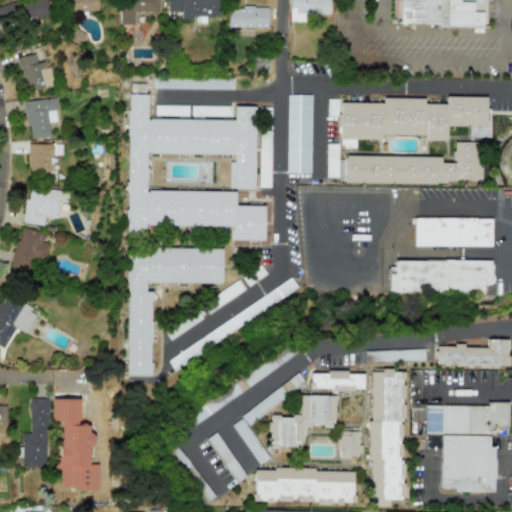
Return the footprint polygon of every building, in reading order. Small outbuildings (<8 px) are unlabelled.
[(20,0),(24,19),(49,15),(46,0),(20,0)] [(67,0),(68,11),(96,10),(95,0),(67,0)] [(132,24),(133,11),(157,11),(157,0),(119,0),(119,24),(132,24)] [(217,16),(217,0),(166,0),(166,11),(180,12),(180,19),(190,20),(190,16),(217,16)] [(303,21),(303,13),(328,14),(328,0),(288,0),(288,21),(303,21)] [(485,0),(398,0),(398,24),(485,25),(485,0)] [(0,21),(17,16),(11,2),(0,6),(0,21)] [(266,7),(227,6),(226,27),(266,27),(266,7)] [(14,58),(22,92),(51,85),(45,60),(36,63),(33,53),(14,58)] [(232,88),(232,75),(153,75),(153,88),(232,88)] [(145,190),(145,153),(229,154),(228,188),(252,188),(254,106),(233,106),(232,119),(146,118),(146,94),(126,93),(124,231),(144,232),(144,225),(230,226),(230,240),(262,240),(263,205),(234,205),(234,191),(145,190)] [(285,172),(309,173),(310,95),(286,94),(285,172)] [(337,103),(337,139),(379,138),(379,135),(423,134),(423,141),(445,140),(444,126),(467,125),(467,139),(487,138),(486,96),(444,96),(444,103),(423,104),(422,97),(381,98),(381,102),(337,103)] [(48,136),(47,122),(56,121),(54,98),(24,100),(27,138),(48,136)] [(160,115),(187,116),(187,106),(160,105),(160,115)] [(191,116),(210,116),(210,106),(201,106),(201,107),(190,107),(191,116)] [(269,133),(258,133),(259,161),(269,161),(269,133)] [(341,181),(478,183),(479,142),(451,142),(451,162),(439,162),(439,156),(342,155),(341,181)] [(48,154),(60,154),(60,143),(27,144),(27,174),(48,173),(48,154)] [(324,177),(336,177),(337,144),(325,143),(324,177)] [(22,222),(42,225),(43,216),(54,218),(57,190),(26,186),(22,222)] [(412,246),(491,245),(490,217),(411,218),(412,246)] [(43,233),(20,226),(8,268),(32,274),(36,260),(43,262),(48,244),(41,242),(43,233)] [(125,374),(150,374),(150,361),(149,361),(149,340),(151,340),(151,320),(150,320),(150,299),(151,299),(151,289),(136,289),(144,289),(145,279),(147,279),(147,281),(221,281),(221,247),(126,245),(126,269),(125,269),(125,281),(126,281),(125,374)] [(489,260),(392,260),(393,273),(387,273),(387,293),(482,292),(482,281),(489,281),(489,260)] [(265,273),(259,265),(241,279),(248,287),(265,273)] [(213,296),(219,305),(243,289),(237,280),(213,296)] [(0,348),(1,349),(13,327),(24,333),(36,311),(3,293),(0,298),(0,348)] [(163,331),(169,340),(201,319),(195,310),(163,331)] [(166,360),(173,370),(244,324),(238,314),(166,360)] [(434,350),(438,349),(438,345),(451,345),(452,343),(464,342),(464,346),(487,346),(487,338),(508,338),(508,355),(510,355),(509,365),(497,364),(497,367),(479,366),(479,364),(472,365),(472,366),(466,366),(467,364),(463,364),(463,362),(461,363),(461,365),(455,365),(455,363),(449,363),(449,364),(444,364),(444,362),(437,362),(437,356),(434,356),(434,350)] [(194,424),(293,354),(285,344),(186,414),(194,424)] [(364,351),(364,362),(423,360),(422,348),(364,351)] [(370,370),(381,370),(381,366),(393,366),(393,370),(405,370),(405,378),(403,378),(403,383),(405,383),(405,398),(402,398),(402,403),(404,403),(405,417),(402,417),(402,420),(399,420),(399,423),(401,423),(402,436),(399,436),(399,443),(401,443),(401,456),(399,456),(399,460),(401,460),(401,463),(403,463),(404,475),(401,475),(401,483),(403,483),(403,495),(401,495),(401,498),(389,499),(389,506),(372,506),(372,499),(370,499),(370,460),(367,460),(367,419),(370,419),(370,370)] [(310,372),(327,372),(327,369),(347,369),(347,373),(363,373),(363,387),(354,387),(354,389),(332,389),(332,387),(310,387),(310,386),(308,386),(308,381),(310,381),(310,372)] [(284,395),(279,388),(260,400),(265,407),(284,395)] [(270,414),(278,415),(277,418),(291,418),(291,415),(299,415),(299,395),(333,396),(332,423),(329,423),(329,427),(323,427),(323,424),(309,424),(309,427),(302,426),(302,442),(299,442),(299,449),(290,449),(290,447),(277,446),(277,449),(269,449),(269,441),(266,441),(266,422),(270,422),(270,414)] [(46,398),(28,398),(28,432),(20,432),(20,466),(45,466),(46,398)] [(96,489),(97,464),(87,464),(87,445),(92,446),(92,434),(87,434),(87,424),(77,424),(78,399),(50,398),(49,420),(59,420),(56,488),(96,489)] [(409,407),(425,407),(425,404),(488,404),(488,401),(508,401),(508,426),(507,426),(507,434),(408,434),(409,407)] [(358,431),(336,431),(336,458),(359,457),(358,431)] [(441,434),(490,435),(489,445),(495,445),(494,458),(495,458),(495,478),(494,478),(494,491),(454,490),(454,486),(441,486),(441,434)] [(214,496),(188,463),(180,468),(206,502),(214,496)] [(254,470),(273,470),(273,467),(313,468),(312,471),(352,471),(352,495),(354,495),(354,502),(340,502),(340,504),(334,504),(334,502),(328,502),(328,504),(315,503),(315,502),(312,502),(312,499),(308,499),(308,501),(295,501),(295,499),(289,499),(289,501),(276,501),(276,499),(273,499),(273,502),(270,502),(270,503),(264,503),(264,501),(251,501),(251,494),(254,494),(254,470)]
